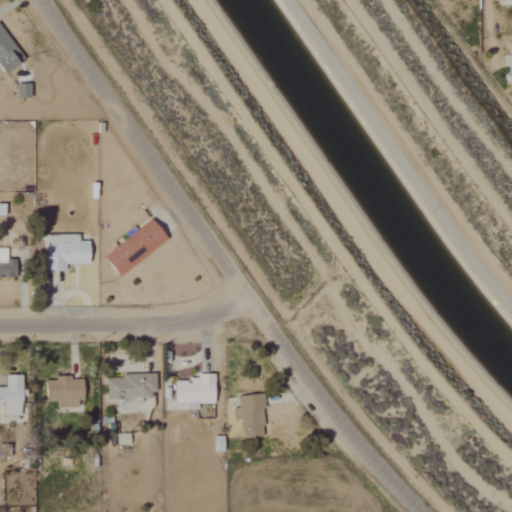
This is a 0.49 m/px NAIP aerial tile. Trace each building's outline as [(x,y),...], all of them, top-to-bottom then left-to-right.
[(32,98),(32,85),(18,85),(18,98),(32,98)] [(104,254),(118,276),(169,242),(154,220),(104,254)] [(66,265),(90,264),(90,241),(79,241),(79,234),(47,235),(47,272),(66,271),(66,265)] [(0,278),(18,278),(17,259),(8,260),(7,249),(0,248),(0,278)] [(2,416),(22,416),(23,375),(6,375),(6,388),(0,388),(0,406),(2,406),(2,416)] [(107,376),(107,400),(155,401),(155,376),(107,376)] [(215,376),(189,376),(189,384),(176,384),(176,403),(189,403),(189,410),(199,410),(199,404),(215,404),(215,376)] [(83,408),(83,381),(72,381),(72,378),(46,378),(46,402),(57,402),(57,408),(83,408)] [(236,395),(237,438),(260,437),(259,395),(236,395)] [(130,444),(129,435),(116,435),(116,445),(130,444)]
